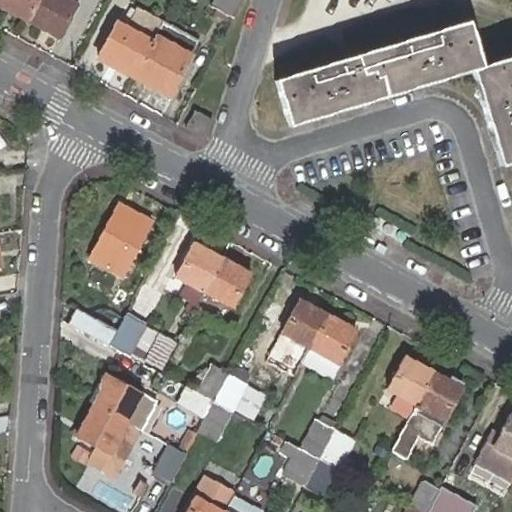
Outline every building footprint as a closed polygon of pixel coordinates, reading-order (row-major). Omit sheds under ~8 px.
[(0,0),(0,6),(27,21),(38,0),(0,0)] [(38,0),(27,21),(59,39),(79,0),(38,0)] [(214,0),(210,8),(236,21),(247,0),(214,0)] [(101,62),(134,79),(138,71),(162,25),(139,13),(129,30),(119,26),(101,62)] [(199,41),(164,23),(162,25),(138,71),(174,90),(199,41)] [(277,85),(290,129),(475,76),(503,170),(511,167),(511,64),(485,72),(472,26),(277,85)] [(138,71),(134,79),(171,97),(174,90),(138,71)] [(188,130),(206,139),(215,121),(197,111),(188,130)] [(118,205),(90,260),(123,278),(151,223),(118,205)] [(205,295),(223,262),(193,246),(175,279),(187,286),(180,302),(196,311),(205,295)] [(250,277),(223,262),(205,295),(233,310),(250,277)] [(86,296),(78,309),(97,319),(104,306),(86,296)] [(282,335),(311,351),(328,318),(299,302),(282,335)] [(69,325),(111,348),(119,331),(97,319),(78,309),(69,325)] [(119,331),(111,348),(129,358),(146,325),(128,315),(119,331)] [(328,318),(311,351),(339,366),(356,333),(328,318)] [(151,327),(146,325),(129,358),(134,361),(151,327)] [(311,351),(282,335),(274,348),(304,364),(311,351)] [(339,366),(311,351),(304,364),(333,380),(339,366)] [(415,407),(432,374),(405,359),(386,392),(415,407)] [(215,404),(230,375),(214,366),(198,395),(215,404)] [(463,390),(432,374),(415,407),(392,450),(408,458),(417,440),(432,448),(463,390)] [(139,430),(142,431),(157,401),(109,375),(94,405),(139,430)] [(215,404),(231,413),(247,384),(230,375),(215,404)] [(266,393),(247,384),(231,413),(252,424),(266,393)] [(205,421),(215,404),(198,395),(188,390),(178,407),(205,421)] [(216,441),(231,413),(215,404),(205,421),(200,432),(216,441)] [(139,430),(94,405),(76,438),(98,449),(90,464),(114,477),(139,430)] [(511,414),(510,415),(498,438),(495,445),(489,442),(478,464),(511,481),(511,414)] [(317,421),(301,450),(320,461),(336,431),(317,421)] [(354,440),(336,431),(320,461),(338,470),(354,440)] [(498,438),(493,435),(489,442),(495,445),(498,438)] [(301,450),(286,442),(280,453),(293,460),(284,478),(304,489),(320,461),(301,450)] [(171,485),(187,456),(170,447),(154,476),(171,485)] [(320,461),(304,489),(323,499),(338,470),(320,461)] [(224,511),(234,494),(205,478),(186,511),(224,511)] [(416,511),(428,511),(440,491),(422,482),(409,508),(416,511)] [(448,511),(455,499),(440,491),(428,511),(448,511)]
